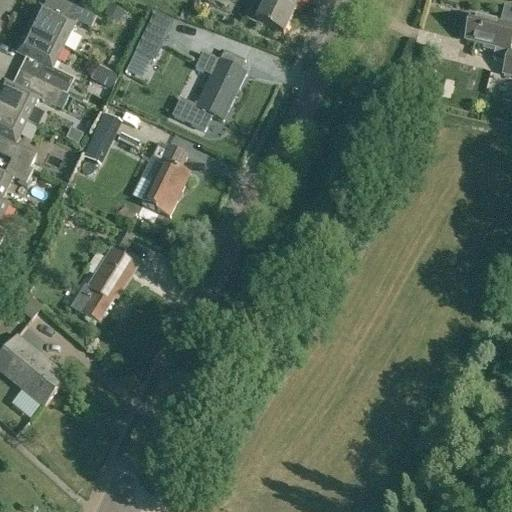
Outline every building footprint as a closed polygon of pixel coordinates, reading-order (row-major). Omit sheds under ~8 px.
[(207,0),(226,9),(229,0),(207,0)] [(254,0),(246,19),(284,37),(294,14),(263,0),(254,0)] [(263,0),(294,14),(300,0),(263,0)] [(120,24),(125,14),(109,7),(104,17),(120,24)] [(502,77),(511,79),(511,51),(510,51),(511,44),(511,9),(505,7),(501,25),(472,17),(466,42),(495,49),(492,61),(505,64),(502,77)] [(28,31),(64,49),(75,26),(40,8),(28,31)] [(76,23),(91,30),(96,19),(82,12),(76,23)] [(38,82),(67,96),(74,83),(52,72),(64,49),(28,31),(17,55),(45,68),(38,82)] [(164,43),(145,34),(136,53),(155,62),(164,43)] [(192,123),(205,129),(211,116),(223,122),(246,77),(241,74),(246,63),(242,62),(247,53),(230,44),(220,64),(203,56),(196,71),(212,79),(197,109),(198,110),(192,123)] [(119,77),(110,72),(103,87),(111,91),(119,77)] [(69,97),(67,96),(38,82),(31,96),(3,82),(0,88),(0,109),(27,123),(38,100),(62,112),(69,97)] [(1,156),(11,162),(42,177),(44,172),(35,168),(30,166),(36,156),(16,146),(27,123),(0,109),(0,138),(8,142),(1,156)] [(104,116),(93,138),(111,147),(122,125),(104,116)] [(71,131),(67,140),(78,145),(82,136),(71,131)] [(121,136),(119,142),(137,151),(140,146),(121,136)] [(142,205),(169,219),(190,176),(182,172),(189,158),(168,147),(167,149),(160,145),(153,159),(163,164),(154,181),(149,179),(146,185),(151,188),(142,205)] [(0,172),(0,202),(1,203),(2,201),(12,179),(27,186),(30,179),(39,183),(42,177),(11,162),(5,175),(0,172)] [(62,198),(68,200),(73,190),(67,187),(62,198)] [(0,247),(7,234),(0,229),(0,225),(10,205),(2,201),(1,203),(0,202),(0,247)] [(85,315),(99,324),(117,296),(120,298),(138,269),(112,253),(89,290),(86,287),(71,311),(83,318),(85,315)] [(28,294),(34,284),(24,277),(18,287),(28,294)] [(11,306),(32,323),(42,309),(22,292),(21,293),(17,289),(7,301),(11,305),(11,306)] [(0,360),(0,373),(43,409),(68,379),(17,339),(0,360)]
